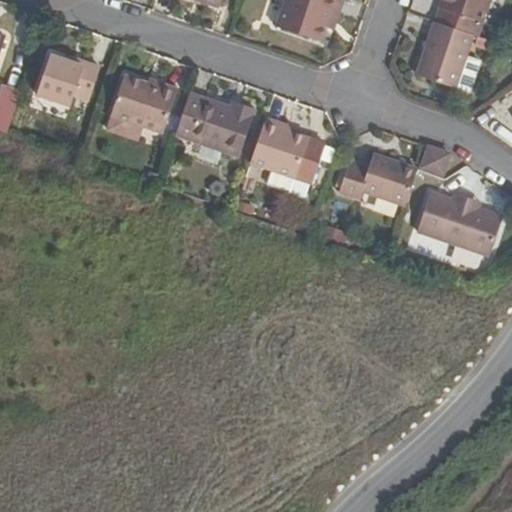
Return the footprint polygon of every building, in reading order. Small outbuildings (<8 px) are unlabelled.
[(256,19),(264,0),(244,0),(240,12),(256,19)] [(320,41),(326,27),(329,19),(336,23),(344,0),(284,0),(276,25),(320,41)] [(477,37),(480,39),(493,0),(446,0),(438,24),(477,37)] [(329,19),(326,27),(334,29),(336,23),(329,19)] [(477,37),(438,24),(420,76),(459,89),(477,37)] [(86,67),(73,61),(52,55),(39,95),(73,107),(76,96),(91,100),(103,68),(88,63),(86,67)] [(74,58),(73,61),(86,67),(88,63),(74,58)] [(114,113),(145,124),(166,131),(181,88),(161,81),(159,86),(143,80),(127,75),(114,113)] [(159,86),(161,81),(145,76),(143,80),(159,86)] [(0,84),(0,132),(6,135),(20,91),(0,84)] [(193,93),(179,134),(241,156),(258,109),(241,103),(239,109),(233,107),(193,93)] [(505,101),(478,115),(486,132),(503,123),(501,119),(511,114),(505,101)] [(140,138),(145,124),(114,113),(109,127),(140,138)] [(268,116),(252,162),(273,169),(295,176),(298,177),(312,137),(283,127),(285,122),(268,116)] [(444,179),(453,154),(428,145),(420,169),(444,179)] [(364,189),(407,205),(420,169),(377,154),(372,168),(352,161),(341,191),(361,198),(364,189)] [(295,176),(273,169),(268,182),(291,190),(295,176)] [(502,218),(479,210),(453,201),(432,194),(418,234),(488,258),(502,218)] [(453,201),(479,210),(481,203),(456,194),(453,201)]
